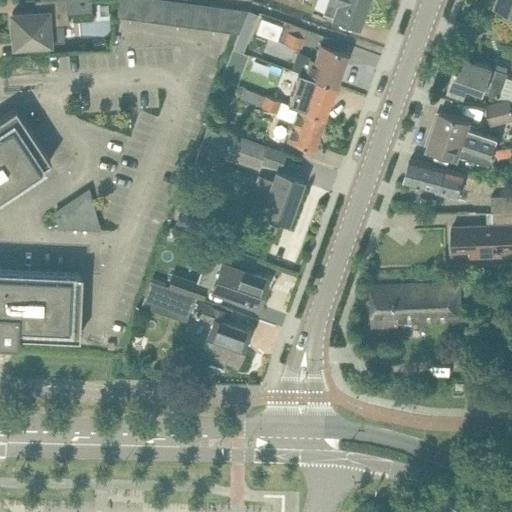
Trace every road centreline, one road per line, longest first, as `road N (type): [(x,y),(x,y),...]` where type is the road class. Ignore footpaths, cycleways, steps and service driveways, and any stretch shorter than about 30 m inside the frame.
road 1 (tertiary): [(305,352),(431,0)]
road 2 (secondary): [(511,493),(405,446),(302,429)]
road 3 (secondary): [(150,439),(204,454),(321,457)]
road 4 (secondary): [(321,457),(407,475),(472,511)]
road 5 (secondary): [(302,429),(150,439)]
road 6 (secondary): [(0,437),(150,439)]
